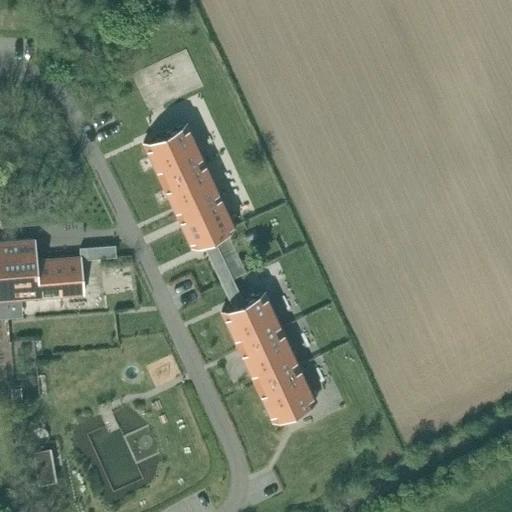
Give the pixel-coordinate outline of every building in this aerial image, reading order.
[(143,141),(160,178),(204,158),(187,121),(143,141)] [(204,158),(160,178),(176,214),(191,245),(202,240),(209,255),(228,296),(239,291),(219,250),(212,235),(235,225),(234,225),(220,194),(204,158)] [(34,237),(0,239),(0,299),(83,293),(80,255),(36,258),(34,237)] [(265,290),(221,310),(238,347),(281,327),(265,290)] [(281,327),(238,347),(271,419),(315,399),(281,327)] [(51,446),(34,448),(39,482),(56,479),(51,446)]
